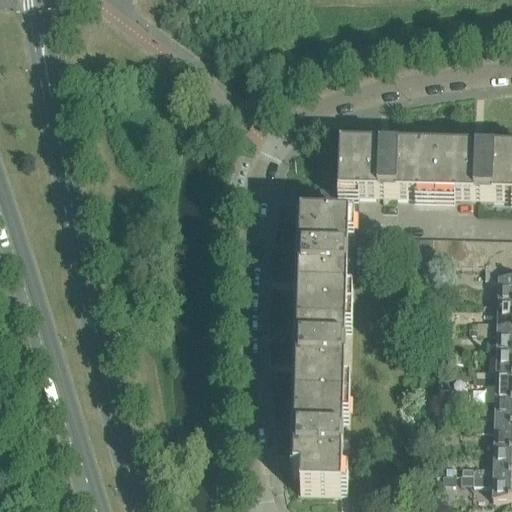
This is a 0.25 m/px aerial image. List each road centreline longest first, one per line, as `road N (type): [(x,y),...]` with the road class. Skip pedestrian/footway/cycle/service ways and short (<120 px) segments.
road 1 (residential): [(262,511),(248,446),(243,323),(254,179),(271,148),(309,112),(371,92),(511,71)]
road 2 (tertiary): [(144,511),(86,306),(44,73)]
road 3 (tertiary): [(0,212),(97,511)]
